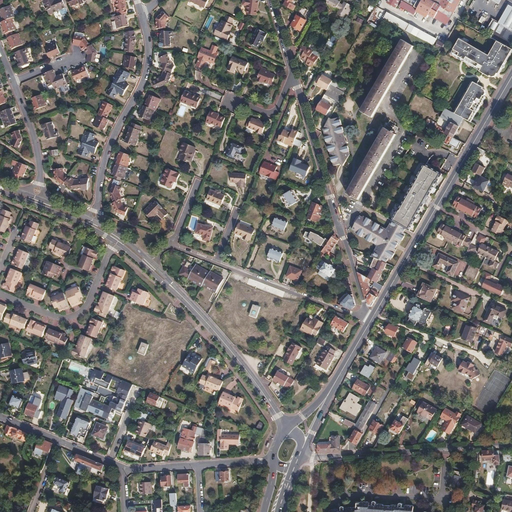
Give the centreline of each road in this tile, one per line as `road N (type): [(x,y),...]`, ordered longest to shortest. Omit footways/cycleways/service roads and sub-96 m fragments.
road 1 (residential): [(142,13),(145,76),(100,172),(93,221)]
road 2 (residential): [(341,234),(404,130),(385,107),(417,51)]
road 3 (residential): [(511,446),(299,456)]
road 4 (tertiary): [(174,289),(288,426)]
road 5 (residential): [(370,321),(215,264)]
road 6 (residential): [(341,234),(295,79)]
road 7 (secondary): [(511,77),(436,208)]
road 8 (residential): [(0,294),(62,319),(82,312),(98,278)]
road 9 (secondary): [(436,208),(373,316)]
